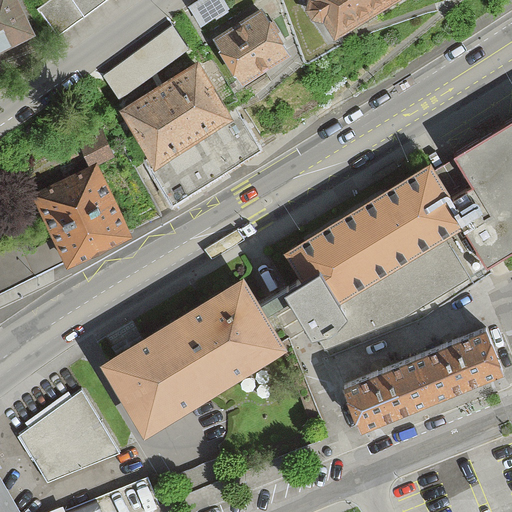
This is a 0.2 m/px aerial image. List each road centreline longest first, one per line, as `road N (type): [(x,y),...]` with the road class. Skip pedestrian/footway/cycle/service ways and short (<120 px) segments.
road 1 (primary): [(511,46),(0,366)]
road 2 (residential): [(157,0),(0,114)]
road 3 (residential): [(511,414),(365,471)]
